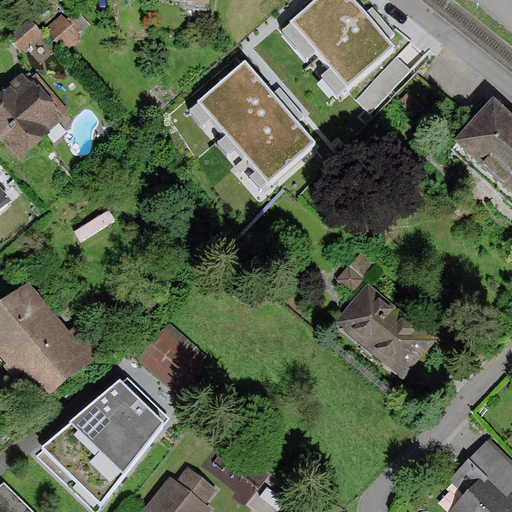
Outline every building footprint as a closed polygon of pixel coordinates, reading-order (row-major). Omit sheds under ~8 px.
[(348,0),(322,0),(284,34),(307,59),(316,51),(331,68),(322,77),(339,97),(393,49),(348,0)] [(62,45),(79,36),(69,17),(52,26),(62,45)] [(397,57),(357,100),(371,113),(411,70),(397,57)] [(190,114),(203,130),(211,123),(226,140),(218,147),(227,157),(236,150),(258,176),(252,181),(261,192),(315,146),(246,67),(190,114)] [(32,79),(0,107),(0,131),(19,152),(63,114),(32,79)] [(511,117),(493,100),(450,147),(511,202),(511,117)] [(0,183),(0,210),(14,199),(0,183)] [(436,335),(372,284),(338,328),(402,378),(436,335)] [(30,292),(0,317),(0,350),(43,401),(89,361),(30,292)] [(144,362),(184,398),(211,369),(171,332),(144,362)] [(121,387),(45,453),(102,507),(166,427),(121,387)] [(511,511),(511,460),(490,440),(452,480),(466,493),(448,511),(511,511)] [(170,481),(146,511),(207,511),(203,508),(217,490),(192,471),(179,488),(170,481)] [(34,511),(5,485),(0,490),(0,511),(34,511)] [(253,503),(263,511),(281,511),(288,505),(267,486),(253,503)]
